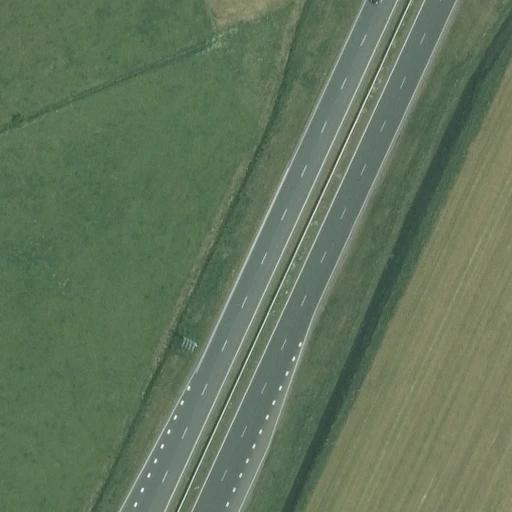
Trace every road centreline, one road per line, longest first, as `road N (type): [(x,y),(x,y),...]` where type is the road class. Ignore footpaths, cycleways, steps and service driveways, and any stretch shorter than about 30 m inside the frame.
road 1 (trunk): [(381,0),(147,511)]
road 2 (trunk): [(207,511),(440,0)]
